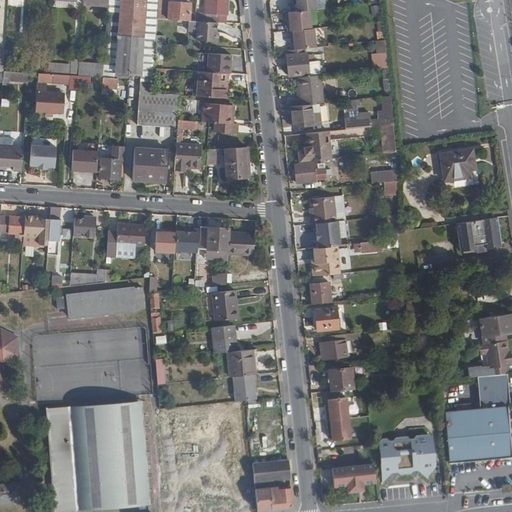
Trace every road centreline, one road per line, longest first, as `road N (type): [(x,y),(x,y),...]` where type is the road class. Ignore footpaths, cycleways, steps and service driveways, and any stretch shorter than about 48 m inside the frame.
road 1 (residential): [(309,511),(276,212)]
road 2 (residential): [(276,212),(0,193)]
road 3 (residential): [(276,212),(255,0)]
road 4 (unclassified): [(495,0),(511,123)]
